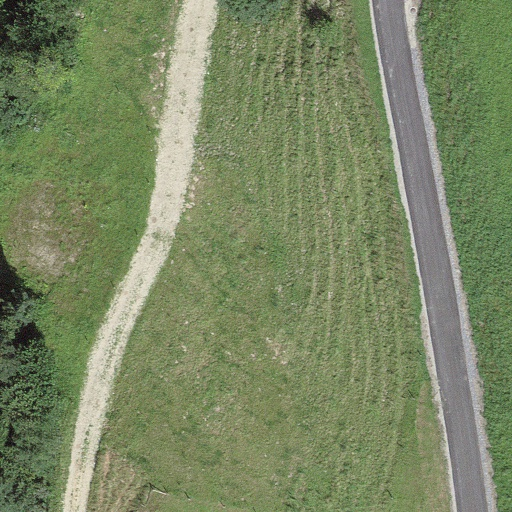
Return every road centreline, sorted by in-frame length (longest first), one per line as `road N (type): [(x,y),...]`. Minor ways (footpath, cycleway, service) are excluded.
road 1 (track): [(206,0),(151,263),(80,430),(74,511)]
road 2 (track): [(388,0),(472,511)]
